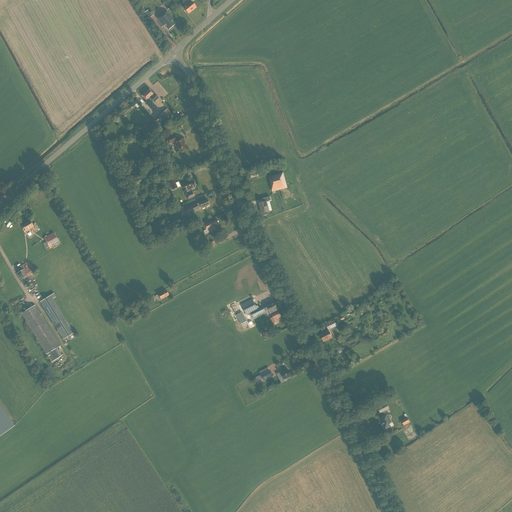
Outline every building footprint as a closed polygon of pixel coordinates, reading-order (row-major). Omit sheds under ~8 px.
[(192,3),(191,4),(189,1),(183,6),(185,9),(184,9),(188,14),(196,8),(192,3)] [(163,5),(167,10),(171,7),(167,2),(163,5)] [(163,26),(164,25),(168,30),(175,25),(171,21),(173,20),(166,11),(159,16),(160,17),(157,19),(163,26)] [(149,90),(142,96),(146,101),(148,99),(151,101),(147,105),(156,115),(160,111),(152,102),(153,101),(154,102),(158,98),(154,93),(153,94),(149,90)] [(167,120),(162,115),(158,118),(163,124),(167,120)] [(183,143),(184,142),(182,138),(177,140),(176,136),(166,139),(168,144),(174,142),(178,152),(186,149),(183,143)] [(283,172),(267,176),(272,191),(287,187),(283,172)] [(168,180),(167,181),(168,184),(169,183),(172,190),(181,186),(179,181),(175,183),(173,178),(168,180)] [(182,184),(185,191),(186,191),(188,195),(186,196),(187,200),(194,197),(192,193),(191,193),(189,189),(195,187),(193,181),(189,183),(189,181),(182,184)] [(266,212),(269,211),(266,201),(270,200),(269,196),(261,199),(262,202),(258,203),(261,213),(262,213),(263,215),(264,215),(266,215),(267,214),(266,212)] [(207,199),(199,203),(197,204),(196,204),(184,209),(187,215),(199,210),(198,208),(201,207),(201,209),(209,205),(207,199)] [(215,230),(214,229),(213,227),(218,225),(216,220),(203,226),(205,231),(207,230),(208,233),(215,230)] [(33,227),(30,221),(22,226),(26,232),(32,229),(34,232),(35,231),(33,227)] [(50,248),(60,243),(54,232),(44,238),(50,248)] [(20,280),(28,276),(35,272),(28,261),(16,269),(16,274),(20,280)] [(158,295),(160,299),(165,296),(166,297),(169,296),(166,291),(165,292),(158,295)] [(54,294),(40,302),(63,340),(74,333),(52,299),(56,297),(54,294)] [(257,310),(251,299),(241,304),(246,315),(251,313),(254,319),(269,312),(271,315),(272,315),(273,318),(270,320),(270,319),(273,326),(279,323),(277,319),(281,317),(273,302),(257,310)] [(35,305),(21,314),(46,355),(51,363),(61,356),(56,348),(60,346),(35,305)] [(337,326),(334,320),(325,325),(328,330),(337,326)] [(328,331),(320,335),(323,342),(332,338),(328,331)] [(62,372),(66,370),(62,360),(58,361),(62,372)] [(50,367),(46,369),(52,378),(55,376),(50,367)] [(273,375),(272,376),(269,370),(261,375),(264,381),(273,376),(273,375)] [(280,382),(284,380),(284,379),(291,376),(288,370),(281,374),(280,372),(276,374),(280,382)] [(380,413),(382,412),(384,415),(378,418),(379,420),(381,424),(384,429),(390,427),(388,424),(391,422),(389,419),(390,419),(390,418),(390,417),(390,416),(389,415),(388,415),(387,415),(386,414),(384,411),(388,409),(385,403),(376,407),(380,413)] [(0,435),(13,426),(0,408),(0,435)] [(401,421),(404,426),(410,423),(407,418),(401,421)]
